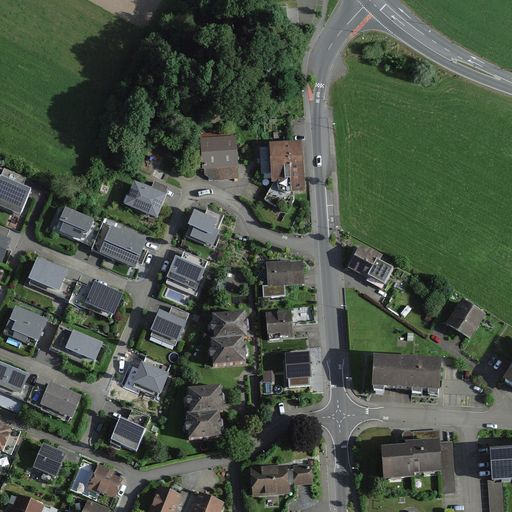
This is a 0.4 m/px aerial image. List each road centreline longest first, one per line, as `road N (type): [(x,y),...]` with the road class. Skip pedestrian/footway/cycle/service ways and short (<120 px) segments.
road 1 (residential): [(326,251),(319,85),(341,26),(367,0)]
road 2 (residential): [(143,294),(190,197),(212,193),(233,203),(259,234),(326,251)]
road 3 (residential): [(339,415),(326,251)]
road 4 (secondary): [(376,0),(451,57),(511,84)]
road 5 (residential): [(143,294),(24,243)]
road 6 (residential): [(468,418),(339,415)]
road 7 (residential): [(339,415),(287,423),(231,460)]
